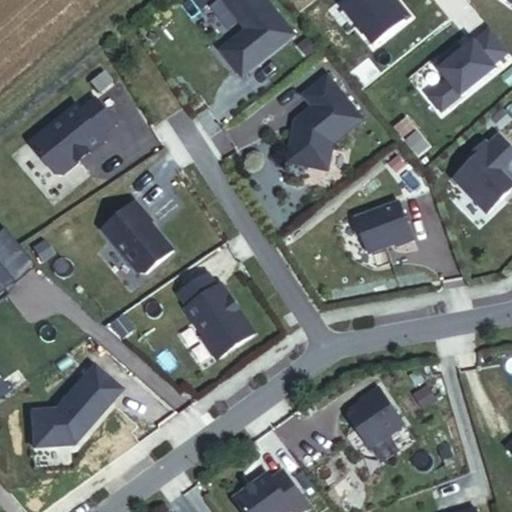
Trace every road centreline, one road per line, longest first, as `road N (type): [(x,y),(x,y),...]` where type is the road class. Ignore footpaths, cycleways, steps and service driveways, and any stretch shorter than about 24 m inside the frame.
road 1 (residential): [(328,348),(175,113)]
road 2 (residential): [(104,511),(328,348)]
road 3 (residential): [(328,348),(511,312)]
